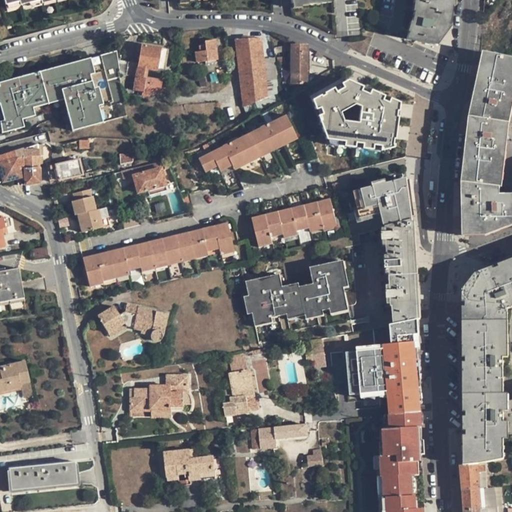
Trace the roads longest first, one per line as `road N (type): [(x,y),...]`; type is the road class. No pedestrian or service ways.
road 1 (residential): [(104,511),(57,251),(47,222),(0,194)]
road 2 (residential): [(456,102),(283,30),(172,25),(136,14)]
road 3 (secondary): [(441,262),(444,511)]
road 4 (secondary): [(456,102),(441,262)]
road 5 (unknown): [(441,427),(289,422)]
road 6 (residential): [(0,57),(136,14)]
